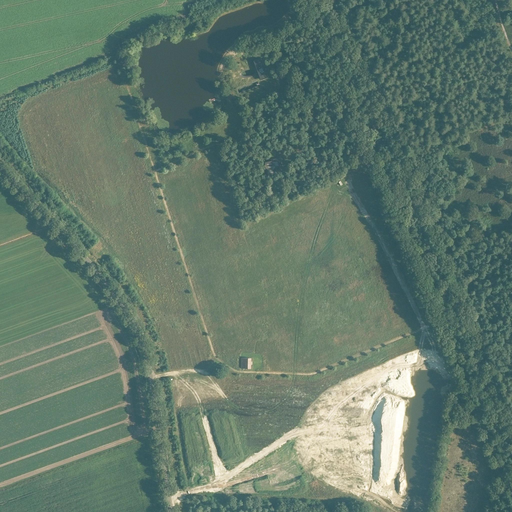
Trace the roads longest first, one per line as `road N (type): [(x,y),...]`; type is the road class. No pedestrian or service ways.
road 1 (track): [(511,493),(310,0)]
road 2 (unclassified): [(169,511),(146,359),(131,317),(0,164)]
